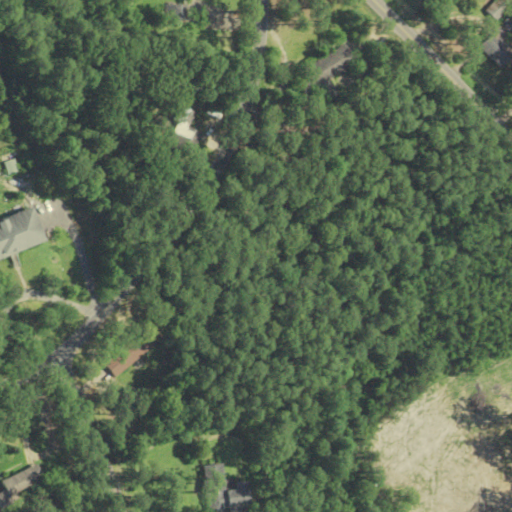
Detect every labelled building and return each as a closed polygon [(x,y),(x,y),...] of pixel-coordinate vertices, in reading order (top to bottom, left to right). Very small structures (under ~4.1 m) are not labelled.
[(164,5),(164,21),(184,21),(184,5),(164,5)] [(511,48),(494,30),(477,46),(500,69),(511,57),(511,48)] [(302,69),(308,79),(295,86),(304,103),(329,89),(324,81),(356,63),(345,45),(302,69)] [(175,121),(165,143),(189,155),(201,132),(183,123),(190,111),(176,104),(169,118),(175,121)] [(0,257),(42,243),(31,209),(0,219),(0,257)] [(118,379),(158,343),(145,328),(105,365),(118,379)] [(250,482),(227,484),(225,465),(205,466),(208,511),(211,511),(252,509),(250,482)] [(0,480),(3,492),(0,493),(0,509),(46,497),(39,468),(0,477),(0,480)]
